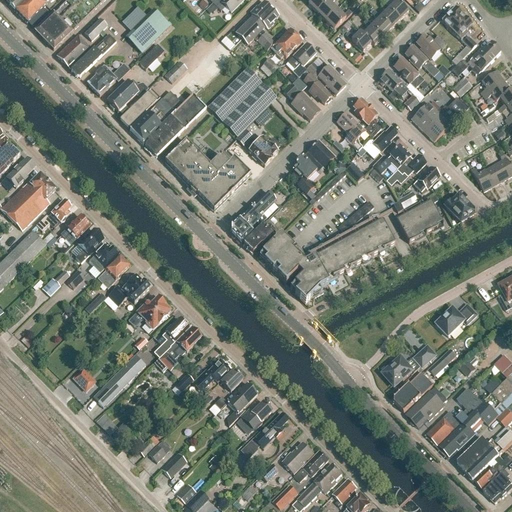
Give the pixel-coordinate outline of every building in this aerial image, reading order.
[(15,14),(29,0),(7,0),(6,1),(6,4),(10,9),(15,14)] [(29,0),(15,14),(14,15),(27,27),(46,9),(44,7),(50,1),(50,0),(29,0)] [(105,3),(101,0),(70,0),(36,34),(54,52),(105,3)] [(232,15),(246,0),(245,0),(218,0),(212,6),(213,6),(218,11),(221,14),(226,10),(232,15)] [(315,0),(315,1),(309,6),(318,15),(330,3),(329,3),(326,0),(315,0)] [(337,0),(331,0),(329,3),(330,3),(318,15),(326,23),(338,12),(333,6),(338,1),(337,0)] [(401,23),(409,15),(398,4),(399,3),(395,0),(390,0),(395,6),(390,11),(389,12),(401,23)] [(204,12),(208,7),(203,2),(199,7),(204,12)] [(418,15),(424,9),(419,4),(417,6),(413,10),(418,15)] [(243,42),(272,12),(265,5),(259,11),(258,10),(252,16),(255,19),(237,36),(243,42)] [(218,11),(213,6),(206,13),(210,16),(212,14),(214,16),(218,11)] [(392,32),(401,23),(389,12),(390,11),(384,6),(381,9),(387,15),(382,20),(381,21),(392,32)] [(138,11),(124,24),(132,33),(146,19),(138,11)] [(463,62),(477,48),(469,40),(471,38),(466,34),(472,28),(456,11),(455,12),(455,11),(452,11),(449,15),(449,17),(442,24),(467,49),(452,64),(457,68),(463,62)] [(154,12),(146,19),(132,33),(128,38),(145,55),(171,29),(154,12)] [(272,12),(243,42),(249,48),(256,40),(263,33),(266,30),(269,32),(275,27),(273,25),(279,19),(272,12)] [(344,18),(338,12),(326,23),(335,32),(346,21),(347,22),(353,16),(350,12),(344,18)] [(384,40),(392,32),(381,21),(382,20),(376,14),(373,17),(379,23),(373,28),(372,29),(384,40)] [(100,20),(84,36),(91,44),(107,28),(100,20)] [(375,49),(384,40),(372,29),(373,28),(367,23),(364,26),(370,31),(365,37),(364,38),(372,46),(375,49)] [(344,28),(339,33),(343,37),(348,33),(344,28)] [(277,47),(263,33),(256,40),(270,54),(273,51),(277,47)] [(287,61),(303,45),(301,43),(301,42),(299,40),(298,40),(291,33),(277,47),(273,51),(276,54),(275,55),(281,62),(285,59),(287,61)] [(364,55),(372,46),(364,38),(365,37),(361,34),(355,41),(349,35),(346,38),(352,44),(353,44),(364,55)] [(81,80),(116,45),(109,37),(72,74),(78,80),(81,80)] [(431,62),(440,53),(426,38),(417,47),(422,52),(421,52),(431,62)] [(72,70),(91,52),(79,39),(58,59),(66,67),(68,65),(72,70)] [(225,49),(230,44),(225,39),(220,44),(225,49)] [(443,53),(448,48),(439,40),(434,44),(443,53)] [(473,71),(495,49),(491,45),(484,52),(483,51),(468,66),(473,71)] [(157,47),(139,65),(146,72),(164,54),(157,47)] [(304,69),(316,57),(307,47),(294,59),(295,59),(289,65),(295,72),(294,73),(300,80),(307,72),(304,69)] [(482,74),(501,54),(495,49),(473,71),(472,73),(476,77),(481,75),(482,74)] [(434,81),(440,75),(414,50),(406,58),(411,63),(411,65),(419,73),(423,69),(434,81)] [(269,80),(279,70),(270,61),(260,71),(269,80)] [(416,91),(424,83),(403,62),(396,68),(404,76),(402,78),(416,91)] [(458,79),(469,68),(463,62),(457,68),(452,73),(458,79)] [(179,63),(164,78),(172,86),(187,71),(179,63)] [(88,86),(100,99),(109,90),(117,82),(119,85),(130,73),(124,67),(113,77),(104,69),(96,77),(97,78),(88,86)] [(312,77),(316,72),(312,68),(308,72),(312,77)] [(450,74),(444,68),(439,73),(445,79),(450,74)] [(337,98),(346,88),(340,81),(341,80),(329,69),(319,79),(337,98)] [(402,100),(409,93),(390,74),(380,84),(381,85),(381,87),(383,89),(385,89),(386,90),(387,89),(393,95),(395,93),(402,100)] [(484,98),(504,84),(496,74),(482,85),(487,90),(481,95),(484,98)] [(183,96),(195,84),(188,77),(176,89),(183,96)] [(331,102),(332,101),(323,93),(325,92),(311,78),(305,84),(312,91),(309,94),(315,101),(317,99),(325,108),(326,107),(328,107),(331,104),(331,102)] [(299,93),(301,95),(307,90),(298,81),(297,82),(294,86),(292,87),(298,93),(299,93)] [(461,100),(472,89),(464,81),(453,92),(461,100)] [(511,93),(510,93),(504,84),(484,98),(486,101),(491,97),(496,104),(500,101),(511,93)] [(136,97),(124,86),(107,103),(110,106),(109,108),(113,112),(115,111),(118,114),(136,97)] [(299,93),(298,93),(292,87),(284,95),(291,102),(292,100),(295,104),(292,107),(303,119),(304,117),(311,124),(321,114),(303,96),(302,96),(301,95),(299,93)] [(507,111),(511,107),(511,91),(510,93),(511,93),(500,101),(505,107),(497,113),(500,116),(507,111)] [(129,132),(160,101),(152,92),(120,123),(129,132)] [(147,144),(184,108),(171,94),(131,134),(144,147),(147,144)] [(413,97),(404,106),(411,113),(420,104),(413,97)] [(157,161),(207,111),(194,98),(184,108),(147,144),(149,146),(146,149),(157,161)] [(452,129),(469,112),(458,101),(449,110),(425,135),(435,145),(451,129),(452,129)] [(356,107),(356,109),(354,111),(357,114),(355,116),(363,124),(364,124),(369,129),(364,133),(366,135),(373,142),(382,132),(373,124),(379,118),(363,102),(360,104),(359,105),(356,107)] [(412,123),(425,135),(449,110),(446,108),(442,112),(441,111),(441,110),(434,104),(431,107),(429,106),(412,123)] [(488,125),(496,119),(494,115),(486,122),(488,125)] [(366,135),(364,133),(348,116),(338,126),(349,138),(345,142),(349,146),(358,156),(363,151),(357,144),(366,135)] [(490,133),(495,130),(492,124),(487,127),(490,133)] [(390,145),(398,137),(391,131),(386,136),(385,135),(375,145),(372,142),(366,148),(369,151),(373,147),(382,156),(391,147),(390,145)] [(255,141),(247,132),(237,142),(245,150),(255,141)] [(276,153),(280,149),(274,142),(269,147),(263,141),(254,150),(251,146),(246,151),(265,170),(272,163),(279,156),(276,153)] [(336,143),(333,146),(341,155),(344,152),(336,143)] [(215,215),(252,178),(235,161),(231,166),(222,157),(211,168),(187,144),(166,165),(215,215)] [(323,171),(335,160),(325,150),(319,144),(308,155),(323,171)] [(6,146),(0,152),(0,179),(21,159),(20,159),(20,156),(17,153),(14,153),(13,152),(13,153),(7,146),(7,147),(6,146)] [(383,159),(373,169),(381,177),(387,171),(391,166),(397,172),(410,159),(411,159),(400,148),(390,158),(391,159),(387,163),(383,159)] [(485,159),(492,155),(490,151),(483,155),(485,159)] [(374,153),(366,162),(373,169),(381,160),(374,153)] [(502,164),(491,170),(500,186),(511,179),(511,170),(503,154),(498,156),(502,164)] [(323,171),(308,155),(303,160),(317,174),(316,174),(319,177),(324,172),(323,171)] [(397,172),(396,173),(402,178),(404,176),(407,179),(407,180),(414,174),(416,176),(426,166),(418,157),(413,162),(410,159),(397,172)] [(316,174),(317,174),(303,160),(296,167),(298,169),(293,173),(297,177),(294,180),(300,185),(298,188),(307,197),(314,190),(307,184),(316,174)] [(27,179),(36,170),(27,161),(7,182),(17,192),(28,180),(27,179)] [(351,179),(358,173),(351,166),(345,173),(351,179)] [(433,186),(440,180),(431,170),(414,188),(422,195),(427,191),(428,192),(429,190),(433,188),(433,186)] [(500,186),(491,170),(479,177),(475,171),(472,172),(484,195),(500,186)] [(397,183),(402,178),(396,173),(393,177),(386,184),(391,189),(397,183)] [(47,203),(56,194),(40,179),(31,188),(30,186),(24,192),(23,191),(1,213),(23,234),(50,207),(47,203)] [(412,194),(398,202),(404,212),(418,204),(412,194)] [(276,216),(282,210),(280,207),(277,209),(274,205),(276,203),(268,195),(232,231),(232,236),(243,246),(274,214),(276,216)] [(435,198),(429,201),(431,204),(432,206),(437,203),(435,198)] [(462,225),(477,217),(459,199),(447,211),(462,225)] [(37,229),(43,236),(51,228),(55,232),(61,226),(62,226),(64,226),(66,224),(66,222),(66,221),(71,216),(68,214),(71,211),(70,210),(70,207),(68,205),(66,205),(65,204),(52,217),(49,220),(47,219),(37,229)] [(443,228),(443,227),(432,206),(431,204),(396,223),(409,246),(416,242),(415,239),(424,234),(426,237),(433,232),(432,230),(441,225),(443,228)] [(398,207),(393,210),(397,218),(403,215),(398,207)] [(77,243),(90,230),(80,220),(61,239),(71,248),(77,242),(77,243)] [(263,249),(276,236),(271,230),(273,229),(268,224),(244,248),(253,257),(262,249),(263,249)] [(319,293),(320,292),(329,287),(326,282),(335,277),(336,280),(344,275),(343,273),(352,268),(353,270),(361,266),(360,263),(369,259),(370,261),(378,257),(377,254),(386,249),(387,252),(395,248),(382,224),(315,261),(314,261),(304,267),(292,254),(294,252),(280,239),(259,259),(260,260),(263,257),(267,261),(264,264),(273,273),(276,270),(280,274),(277,277),(286,286),(293,279),(297,284),(290,291),(305,307),(314,298),(313,298),(310,294),(318,290),(319,292),(318,293),(319,293)] [(95,252),(103,243),(95,234),(86,243),(84,242),(78,248),(84,254),(76,261),(82,267),(90,259),(96,253),(95,252)] [(0,295),(47,249),(54,241),(51,237),(43,245),(33,235),(0,267),(0,295)] [(54,241),(47,249),(49,251),(57,243),(54,241)] [(101,276),(119,259),(112,252),(112,253),(107,248),(90,265),(101,276)] [(121,278),(129,270),(121,261),(99,282),(108,293),(116,285),(115,284),(117,282),(119,282),(121,280),(121,278)] [(78,273),(66,284),(74,292),(85,280),(78,273)] [(69,280),(64,274),(55,284),(57,286),(60,289),(69,280)] [(135,307),(150,292),(149,291),(149,289),(146,287),(144,286),(137,279),(122,293),(119,290),(109,299),(119,310),(128,300),(135,307)] [(511,284),(511,282),(499,288),(504,298),(499,301),(506,314),(511,310),(511,284)] [(43,285),(41,283),(33,290),(36,293),(43,285)] [(60,289),(57,286),(46,296),(50,300),(61,289),(60,289)] [(90,318),(104,305),(99,300),(85,313),(90,318)] [(167,319),(171,315),(165,309),(166,308),(164,307),(164,305),(162,303),(159,302),(158,301),(152,308),(148,305),(137,316),(143,322),(145,321),(149,324),(147,327),(154,334),(163,324),(163,325),(165,324),(164,323),(168,320),(167,319)] [(464,325),(467,328),(476,319),(467,309),(459,317),(453,311),(447,317),(443,321),(437,328),(448,340),(449,340),(464,325)] [(499,318),(492,310),(490,312),(498,320),(499,318)] [(507,330),(511,325),(511,323),(507,318),(501,324),(507,330)] [(181,323),(180,322),(172,329),(171,328),(166,333),(167,334),(166,335),(167,335),(163,339),(167,344),(155,356),(160,362),(172,351),(171,350),(176,346),(175,345),(189,331),(185,327),(184,324),(183,323),(181,323)] [(192,331),(160,363),(167,370),(172,375),(179,368),(175,364),(181,358),(183,359),(187,355),(188,356),(194,350),(193,349),(195,347),(196,347),(202,341),(192,331)] [(28,350),(32,347),(24,339),(21,342),(28,350)] [(140,353),(149,345),(144,340),(136,349),(140,353)] [(428,347),(413,361),(423,372),(438,358),(428,347)] [(437,380),(458,359),(452,352),(430,373),(437,380)] [(103,410),(146,368),(136,358),(94,401),(103,410)] [(167,370),(160,363),(159,361),(154,366),(163,374),(167,370)] [(397,386),(399,388),(414,374),(403,361),(396,367),(394,367),(391,370),(391,372),(385,377),(394,388),(397,386)] [(225,368),(221,363),(209,377),(207,374),(194,387),(196,389),(197,388),(203,394),(215,383),(218,386),(231,373),(230,373),(231,370),(229,368),(226,368),(226,367),(225,368)] [(461,371),(470,379),(477,372),(469,364),(461,371)] [(485,424),(511,397),(511,370),(511,369),(503,378),(508,383),(484,407),(471,393),(469,391),(457,402),(460,405),(467,412),(458,421),(451,415),(445,421),(428,438),(444,454),(451,461),(459,454),(460,455),(475,439),(471,435),(483,422),(485,424)] [(86,394),(94,385),(83,373),(74,382),(86,394)] [(232,395),(244,382),(235,373),(223,385),(232,395)] [(406,417),(435,389),(424,377),(397,402),(397,408),(406,417)] [(182,395),(194,384),(188,378),(176,389),(182,395)] [(231,430),(231,431),(247,414),(245,412),(259,398),(249,387),(229,408),(236,415),(229,422),(231,430)] [(431,424),(446,409),(444,408),(449,403),(437,391),(408,419),(420,432),(430,423),(431,424)] [(442,396),(447,401),(452,397),(446,392),(442,396)] [(208,406),(213,401),(209,397),(203,402),(208,406)] [(221,413),(229,406),(223,400),(216,407),(221,413)] [(261,425),(272,414),(272,413),(272,411),(270,409),(268,409),(263,405),(252,416),(249,413),(242,420),(254,432),(256,432),(257,431),(262,426),(261,425)] [(497,422),(505,430),(506,430),(511,423),(511,416),(507,412),(497,422)] [(280,433),(289,424),(288,423),(288,421),(286,419),(284,418),(283,417),(275,426),(274,425),(268,432),(267,431),(255,442),(242,454),(249,462),(258,452),(257,451),(260,448),(264,453),(275,442),(275,443),(277,442),(283,435),(280,433)] [(511,445),(511,434),(507,429),(506,430),(489,447),(483,441),(459,465),(459,469),(474,484),(481,478),(480,477),(495,462),(499,458),(511,445)] [(118,443),(122,439),(117,435),(113,439),(118,443)] [(144,459),(155,448),(148,442),(137,453),(144,459)] [(306,467),(315,457),(304,446),(293,457),(292,456),(283,466),(295,478),(307,467),(306,467)] [(157,448),(148,457),(157,466),(166,457),(157,448)] [(313,480),(329,463),(320,454),(296,480),(301,485),(310,477),(313,480)] [(496,463),(504,471),(511,463),(511,461),(507,455),(503,459),(505,462),(504,463),(500,459),(496,463)] [(171,482),(187,465),(178,456),(162,473),(171,482)] [(210,465),(213,468),(211,470),(215,475),(224,466),(217,459),(210,465)] [(488,474),(476,486),(483,493),(490,487),(499,478),(498,477),(504,471),(496,463),(490,469),(493,473),(490,476),(488,474)] [(327,496),(338,485),(337,484),(343,477),(334,467),(293,508),(297,511),(303,511),(323,493),(327,496)] [(268,486),(279,474),(273,468),(262,479),(268,486)] [(505,472),(499,478),(490,487),(492,489),(485,496),(496,507),(501,502),(502,502),(511,491),(511,487),(511,486),(511,484),(509,480),(511,478),(505,472)] [(350,499),(358,491),(350,483),(335,498),(340,503),(337,506),(341,510),(351,500),(350,499)] [(188,487),(177,499),(185,507),(196,495),(188,487)] [(279,511),(284,511),(299,497),(291,489),(274,507),(279,511)] [(256,495),(251,490),(244,497),(249,502),(256,495)] [(198,511),(209,501),(209,502),(210,501),(209,501),(201,493),(184,510),(185,511),(198,511)] [(362,498),(348,511),(367,511),(371,508),(368,505),(369,504),(368,504),(368,501),(365,499),(363,499),(362,498)]
